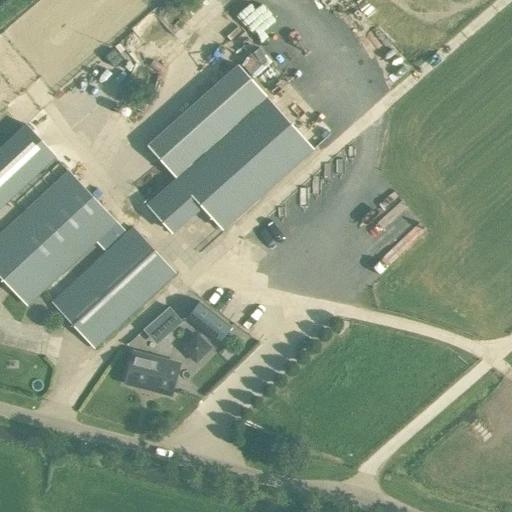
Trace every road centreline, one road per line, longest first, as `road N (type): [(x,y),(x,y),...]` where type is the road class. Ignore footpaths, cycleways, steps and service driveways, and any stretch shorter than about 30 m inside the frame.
road 1 (track): [(37,418),(502,0)]
road 2 (unclassified): [(415,511),(0,407)]
road 3 (track): [(190,275),(432,332),(491,360),(511,343)]
road 4 (track): [(491,360),(373,461),(359,497)]
